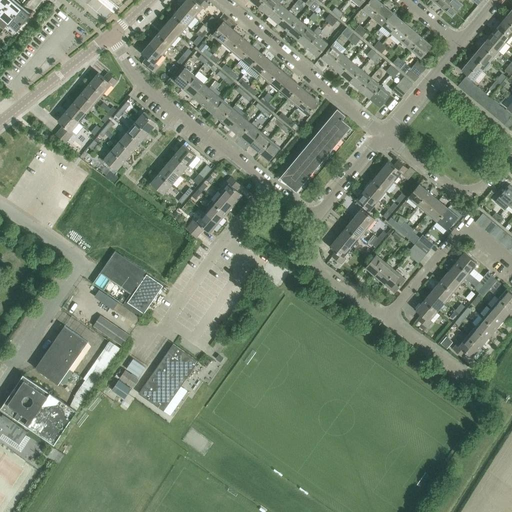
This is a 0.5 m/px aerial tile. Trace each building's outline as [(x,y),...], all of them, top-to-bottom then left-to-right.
[(0,0),(0,16),(13,0),(0,0)] [(14,0),(13,0),(0,16),(8,24),(22,7),(14,0)] [(112,0),(100,0),(115,13),(120,7),(112,0)] [(186,0),(182,6),(195,17),(203,8),(205,10),(209,5),(203,0),(196,0),(196,1),(195,0),(186,0)] [(265,0),(259,7),(269,16),(280,3),(280,2),(281,0),(265,0)] [(378,0),(370,0),(363,9),(373,18),(384,5),(378,0)] [(435,0),(434,1),(443,9),(450,0),(435,0)] [(456,0),(450,0),(443,9),(452,17),(463,5),(456,0)] [(315,1),(310,7),(313,10),(318,4),(315,1)] [(326,7),(336,15),(340,10),(330,2),(326,7)] [(280,3),(269,16),(278,24),(289,11),(280,3)] [(384,5),(373,18),(382,26),(393,13),(384,5)] [(174,15),(187,26),(195,17),(182,6),(174,15)] [(22,7),(8,24),(17,31),(31,14),(22,7)] [(289,11),(278,24),(289,32),(300,19),(289,11)] [(324,20),(329,23),(334,17),(329,13),(324,20)] [(393,13),(382,26),(392,34),(403,21),(393,13)] [(501,24),(511,32),(511,16),(509,14),(501,24)] [(166,25),(179,36),(187,26),(174,15),(166,25)] [(212,17),(205,25),(210,30),(217,21),(212,17)] [(334,17),(329,23),(332,26),(337,20),(334,17)] [(300,19),(289,32),(298,40),(309,27),(300,19)] [(403,21),(392,34),(401,42),(412,29),(403,21)] [(213,35),(223,43),(233,30),(224,22),(213,35)] [(359,24),(354,31),(358,34),(364,28),(359,24)] [(494,33),(506,43),(511,35),(511,32),(501,24),(494,33)] [(158,34),(171,45),(179,36),(166,25),(158,34)] [(309,27),(298,40),(308,48),(319,35),(318,35),(322,30),(318,27),(314,31),(309,27)] [(364,28),(358,34),(362,37),(367,31),(364,28)] [(204,29),(198,36),(202,39),(208,32),(204,29)] [(412,29),(401,42),(411,50),(422,37),(412,29)] [(233,30),(223,43),(232,51),(243,38),(233,30)] [(347,39),(351,42),(356,36),(352,33),(347,39)] [(486,42),(498,52),(506,43),(494,33),(486,42)] [(150,44),(163,55),(171,45),(158,34),(150,44)] [(319,35),(308,48),(317,57),(329,44),(319,35)] [(193,43),(196,46),(202,39),(198,36),(193,43)] [(356,36),(351,42),(355,45),(360,40),(356,36)] [(422,37),(411,50),(421,58),(432,45),(422,37)] [(243,38),(232,51),(242,59),(252,46),(243,38)] [(336,41),(322,58),(331,66),(343,53),(342,52),(345,49),(336,41)] [(378,41),(373,47),(378,51),(383,44),(378,41)] [(203,42),(198,49),(203,53),(206,49),(208,46),(203,42)] [(478,51),(490,61),(498,52),(486,42),(478,51)] [(155,64),(163,55),(150,44),(142,53),(147,58),(143,62),(153,71),(157,66),(155,64)] [(383,44),(378,51),(381,54),(386,47),(383,44)] [(252,46),(242,59),(251,67),(262,54),(252,46)] [(188,48),(183,55),(186,58),(192,52),(188,48)] [(203,53),(210,59),(213,55),(206,49),(203,53)] [(366,55),(371,59),(376,53),(371,49),(366,55)] [(470,61),(482,71),(490,61),(478,51),(470,61)] [(343,53),(331,66),(341,74),(352,61),(343,53)] [(376,53),(371,59),(374,62),(379,56),(376,53)] [(262,54),(251,67),(261,75),(272,62),(262,54)] [(177,62),(181,65),(186,58),(183,55),(177,62)] [(198,58),(205,64),(208,61),(201,55),(198,58)] [(210,59),(216,64),(219,60),(213,55),(210,59)] [(398,57),(392,63),(397,67),(402,61),(398,57)] [(414,65),(423,72),(427,68),(418,60),(414,65)] [(215,70),(216,71),(218,68),(208,61),(205,64),(211,69),(207,74),(210,76),(215,70)] [(352,61),(341,74),(350,82),(362,69),(352,61)] [(402,61),(397,67),(400,70),(406,64),(402,61)] [(462,70),(474,81),(482,71),(470,61),(462,70)] [(272,62),(261,75),(270,83),(281,70),(272,62)] [(221,69),(229,75),(232,71),(225,65),(221,69)] [(386,71),(390,75),(395,69),(391,65),(386,71)] [(410,70),(419,77),(423,72),(414,65),(410,70)] [(174,81),(184,89),(195,76),(185,68),(174,81)] [(362,69),(350,82),(360,90),(371,77),(362,69)] [(395,69),(390,75),(394,79),(399,73),(395,69)] [(217,74),(224,80),(227,77),(220,70),(218,73),(217,74)] [(281,70),(270,83),(280,91),(290,78),(281,70)] [(415,82),(419,77),(410,70),(406,74),(415,82)] [(229,75),(235,80),(238,76),(232,71),(229,75)] [(90,83),(103,94),(111,85),(113,87),(117,81),(108,73),(104,78),(98,73),(90,83)] [(498,77),(503,82),(507,78),(502,73),(498,77)] [(195,76),(184,89),(193,97),(204,84),(195,76)] [(230,85),(233,82),(227,77),(224,80),(230,85)] [(371,77),(360,90),(370,98),(381,85),(371,77)] [(400,82),(409,89),(413,84),(404,77),(400,82)] [(465,77),(458,86),(462,90),(470,81),(465,77)] [(495,82),(500,86),(503,82),(498,77),(495,82)] [(290,78),(280,91),(289,99),(300,86),(290,78)] [(240,85),(248,91),(251,87),(244,81),(240,85)] [(470,81),(462,90),(467,94),(475,85),(470,81)] [(397,86),(405,94),(409,89),(400,82),(397,86)] [(82,93),(95,104),(103,94),(90,83),(82,93)] [(204,84),(193,97),(203,105),(214,92),(204,84)] [(381,85),(370,98),(380,107),(391,94),(381,85)] [(475,85),(467,94),(472,98),(479,89),(475,85)] [(493,94),(497,90),(492,85),(488,89),(493,94)] [(300,86),(289,99),(299,107),(309,94),(300,86)] [(393,91),(401,98),(405,94),(397,86),(393,91)] [(236,90),(242,96),(245,92),(239,87),(236,90)] [(248,91),(254,96),(257,92),(251,87),(248,91)] [(479,89),(472,98),(476,102),(484,92),(479,89)] [(214,92),(203,105),(212,113),(223,100),(214,92)] [(249,101),(252,98),(245,92),(242,96),(249,101)] [(484,92),(476,102),(481,105),(488,96),(484,92)] [(74,102),(87,113),(95,104),(82,93),(74,102)] [(309,94),(299,107),(308,115),(319,102),(309,94)] [(488,96),(481,105),(485,109),(493,100),(488,96)] [(259,101),(266,107),(270,103),(263,97),(259,101)] [(223,100),(212,113),(222,121),(233,108),(223,100)] [(493,100),(485,109),(490,113),(498,104),(493,100)] [(74,102),(66,111),(79,122),(87,113),(74,102)] [(126,102),(121,109),(124,112),(130,105),(126,102)] [(255,106),(261,112),(264,108),(258,103),(255,106)] [(266,107),(273,112),(276,108),(270,103),(266,107)] [(498,104),(490,113),(495,117),(502,108),(498,104)] [(113,107),(107,113),(111,116),(116,110),(113,107)] [(233,108),(222,121),(232,130),(243,116),(233,108)] [(268,117),(271,114),(264,108),(261,112),(268,117)] [(502,108),(495,117),(499,121),(507,111),(502,108)] [(121,109),(115,115),(119,118),(124,112),(121,109)] [(338,109),(280,178),(297,192),(351,127),(343,120),(346,116),(338,109)] [(60,130),(69,138),(74,133),(72,132),(79,122),(66,111),(58,121),(64,126),(60,130)] [(499,121),(504,124),(510,117),(511,115),(507,111),(499,121)] [(136,122),(149,133),(157,123),(144,112),(136,122)] [(102,120),(105,123),(111,116),(107,113),(102,120)] [(278,117),(285,122),(289,119),(281,113),(278,117)] [(243,116),(232,130),(241,138),(252,125),(243,116)] [(274,122),(281,128),(284,125),(277,119),(274,122)] [(285,122),(292,128),(295,124),(289,119),(285,122)] [(110,121),(105,127),(108,130),(114,124),(110,121)] [(128,131),(141,142),(149,133),(136,122),(128,131)] [(97,125),(91,132),(94,135),(100,128),(97,125)] [(252,125),(241,138),(250,145),(261,132),(252,125)] [(287,133),(290,130),(284,125),(281,128),(287,133)] [(105,127),(99,134),(103,137),(108,130),(105,127)] [(56,135),(66,143),(69,138),(60,130),(56,135)] [(120,141),(133,152),(141,142),(128,131),(120,141)] [(261,132),(250,145),(260,153),(271,140),(261,132)] [(94,140),(89,146),(92,149),(97,143),(94,140)] [(271,140),(260,153),(269,161),(280,148),(271,140)] [(112,150),(125,161),(133,152),(120,141),(112,150)] [(175,155),(188,166),(196,156),(183,145),(175,155)] [(104,160),(117,171),(125,161),(112,150),(104,160)] [(167,164),(180,175),(188,166),(175,155),(167,164)] [(381,171),(393,182),(401,173),(403,174),(403,175),(408,180),(415,171),(410,167),(408,169),(398,161),(394,166),(389,162),(381,171)] [(159,174),(172,185),(180,175),(167,164),(159,174)] [(207,165),(198,174),(203,179),(212,169),(207,165)] [(106,175),(114,182),(118,177),(110,170),(106,175)] [(373,181),(385,192),(393,182),(381,171),(373,181)] [(164,194),(172,185),(159,174),(151,183),(164,194)] [(193,181),(198,185),(203,179),(198,174),(193,181)] [(228,184),(221,193),(234,205),(242,195),(237,190),(240,186),(231,177),(226,183),(228,184)] [(365,191),(377,201),(385,192),(373,181),(365,191)] [(203,183),(198,190),(201,193),(207,186),(203,183)] [(403,188),(407,191),(411,186),(407,183),(403,188)] [(499,196),(504,201),(499,207),(503,211),(508,204),(509,204),(511,200),(511,186),(509,184),(499,196)] [(419,185),(408,198),(418,206),(429,193),(419,185)] [(189,187),(184,194),(187,197),(193,191),(189,187)] [(198,190),(192,196),(196,200),(201,193),(198,190)] [(369,211),(377,201),(365,191),(356,201),(369,211)] [(213,203),(226,214),(234,205),(221,193),(213,203)] [(396,200),(400,203),(405,196),(402,193),(396,200)] [(429,193),(418,206),(428,214),(438,201),(429,193)] [(178,201),(182,204),(187,197),(184,194),(178,201)] [(438,201),(428,214),(437,222),(448,209),(438,201)] [(205,212),(218,223),(226,214),(213,203),(205,212)] [(394,203),(388,210),(391,213),(397,206),(394,203)] [(354,218),(367,229),(374,220),(361,209),(354,218)] [(448,209),(437,222),(447,230),(458,217),(448,209)] [(383,216),(386,219),(391,213),(388,210),(383,216)] [(195,219),(187,229),(197,238),(205,229),(210,233),(218,223),(205,212),(197,221),(195,219)] [(483,214),(475,223),(480,227),(487,218),(483,214)] [(387,222),(398,230),(401,226),(391,217),(387,222)] [(346,228),(359,239),(367,229),(354,218),(346,228)] [(487,218),(480,227),(484,231),(492,221),(487,218)] [(492,221),(484,231),(489,234),(497,225),(492,221)] [(497,225),(489,234),(494,238),(501,229),(497,225)] [(398,230),(405,236),(408,232),(401,226),(398,230)] [(338,238),(351,249),(359,239),(346,228),(338,238)] [(501,229),(494,238),(498,242),(506,233),(501,229)] [(383,231),(377,238),(381,241),(387,234),(383,231)] [(399,241),(402,237),(395,231),(392,235),(399,241)] [(506,233),(498,242),(503,246),(510,237),(506,233)] [(418,241),(430,250),(434,245),(422,236),(418,241)] [(511,238),(510,237),(503,246),(508,250),(511,244),(511,238)] [(343,258),(351,249),(338,238),(329,248),(335,252),(331,257),(341,265),(345,260),(343,258)] [(372,244),(376,247),(381,241),(377,238),(372,244)] [(415,244),(414,245),(426,255),(430,250),(418,241),(415,244)] [(410,250),(422,260),(426,255),(414,245),(410,250)] [(362,257),(365,260),(371,253),(367,250),(362,257)] [(418,264),(422,260),(410,250),(407,254),(418,264)] [(116,252),(96,280),(94,284),(104,291),(110,280),(131,294),(146,273),(116,252)] [(456,262),(469,274),(477,264),(463,253),(456,262)] [(365,269),(375,277),(386,264),(376,256),(365,269)] [(448,272),(461,283),(469,274),(456,262),(448,272)] [(386,264),(375,277),(384,285),(395,272),(386,264)] [(348,272),(344,277),(349,281),(352,276),(348,272)] [(395,272),(384,285),(394,293),(405,280),(395,272)] [(440,282),(453,293),(461,283),(448,272),(440,282)] [(487,273),(479,282),(484,286),(492,276),(487,273)] [(147,310),(164,286),(148,275),(128,303),(141,311),(143,307),(147,310)] [(492,276),(484,286),(488,290),(497,280),(492,276)] [(432,291),(445,302),(453,293),(440,282),(432,291)] [(474,289),(477,292),(478,293),(484,286),(479,282),(474,289)] [(484,286),(478,293),(483,297),(488,290),(484,286)] [(499,299),(511,310),(511,309),(511,293),(507,289),(499,299)] [(423,301),(437,312),(445,302),(432,291),(423,301)] [(466,298),(469,301),(475,294),(471,291),(466,298)] [(477,296),(472,303),(475,306),(481,299),(477,296)] [(491,308),(504,319),(511,310),(499,299),(491,308)] [(429,321),(437,312),(423,301),(416,310),(421,315),(417,320),(427,328),(432,323),(429,321)] [(461,304),(455,311),(458,314),(464,307),(461,304)] [(467,308),(461,316),(464,319),(470,311),(467,308)] [(483,318),(496,329),(504,319),(491,308),(483,318)] [(450,317),(453,320),(458,314),(455,311),(450,317)] [(101,316),(94,326),(121,345),(128,335),(101,316)] [(461,316),(455,322),(459,325),(464,319),(461,316)] [(475,327),(488,338),(496,329),(483,318),(475,327)] [(58,385),(70,368),(75,371),(91,347),(88,343),(64,327),(35,369),(58,385)] [(467,337),(480,348),(488,338),(475,327),(467,337)] [(446,337),(441,343),(447,348),(452,342),(446,337)] [(471,358),(480,348),(467,337),(459,346),(456,344),(452,349),(462,358),(466,354),(471,358)] [(85,380),(74,396),(69,407),(23,375),(1,408),(54,445),(76,412),(121,349),(109,341),(83,379),(85,380)] [(164,411),(199,362),(174,344),(139,394),(164,411)] [(125,370),(119,378),(133,387),(139,379),(125,370)] [(118,380),(112,390),(124,399),(131,389),(118,380)] [(3,415),(1,417),(0,415),(0,437),(3,433),(19,445),(28,432),(3,415)]
